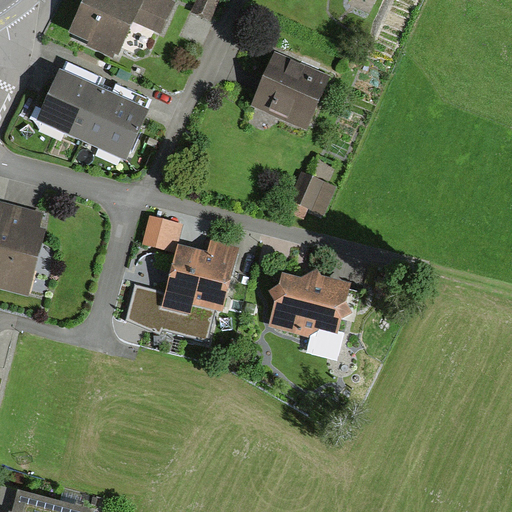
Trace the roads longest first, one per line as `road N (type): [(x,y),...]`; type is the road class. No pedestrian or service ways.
road 1 (residential): [(402,261),(138,196)]
road 2 (residential): [(126,194),(94,342),(0,319)]
road 3 (residential): [(237,0),(138,196)]
road 4 (residential): [(126,194),(0,163)]
